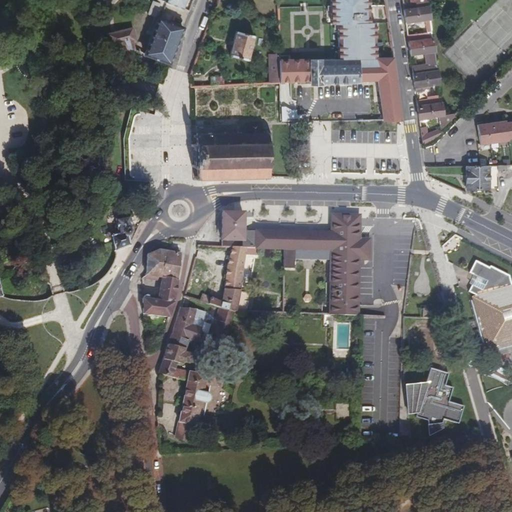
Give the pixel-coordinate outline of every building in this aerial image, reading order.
[(166,0),(166,2),(184,9),(186,0),(166,0)] [(280,72),(280,83),(309,82),(309,85),(322,84),(322,83),(377,81),(383,121),(401,120),(393,58),(376,58),(376,22),(370,22),(369,0),(332,0),(333,24),(339,23),(340,59),(280,60),(280,72)] [(415,0),(417,9),(429,7),(428,0),(415,0)] [(154,1),(148,14),(156,17),(161,4),(154,1)] [(429,7),(417,9),(405,10),(406,23),(425,20),(427,33),(408,36),(409,42),(434,39),(429,7)] [(169,64),(183,28),(160,19),(147,53),(147,55),(156,59),(169,64)] [(147,55),(147,53),(136,49),(134,41),(136,41),(133,28),(107,34),(108,40),(110,46),(122,43),(126,49),(131,54),(137,59),(143,63),(149,66),(153,68),(156,59),(147,55)] [(255,36),(236,32),(230,56),(248,60),(255,36)] [(412,66),(414,75),(438,70),(434,39),(409,42),(411,56),(425,54),(426,64),(412,66)] [(279,54),(269,54),(269,72),(280,72),(280,60),(279,54)] [(425,89),(425,86),(440,84),(438,70),(414,75),(416,93),(424,92),(423,90),(425,89)] [(280,83),(280,72),(269,72),(269,84),(277,83),(280,83)] [(224,77),(212,77),(212,86),(225,85),(224,77)] [(417,101),(418,107),(443,103),(441,89),(427,91),(428,99),(417,101)] [(453,114),(444,115),(443,103),(418,107),(420,120),(439,117),(441,131),(454,116),(453,114)] [(282,122),(302,122),(302,115),(298,115),(297,110),(292,110),(289,109),(286,107),(282,107),(282,122)] [(511,121),(507,122),(506,121),(477,125),(480,145),(509,141),(509,139),(511,138),(511,121)] [(191,134),(192,178),(269,176),(269,132),(262,133),(262,122),(247,122),(247,133),(191,134)] [(423,145),(432,142),(442,132),(441,131),(438,129),(428,133),(427,127),(421,128),(423,145)] [(489,166),(466,166),(466,188),(490,189),(489,166)] [(294,268),(294,259),(331,260),(332,232),(243,232),(244,213),(223,213),(221,247),(233,247),(247,248),(284,249),(284,268),(294,268)] [(330,315),(358,316),(359,260),(358,260),(358,238),(360,238),(360,216),(332,215),(332,232),(331,260),(330,315)] [(114,220),(117,235),(111,236),(113,242),(115,251),(130,247),(128,236),(129,232),(133,231),(130,216),(114,220)] [(358,260),(359,260),(371,261),(371,239),(360,238),(358,238),(358,260)] [(212,298),(211,299),(202,295),(200,302),(219,308),(235,312),(236,311),(238,311),(247,248),(233,247),(227,267),(225,290),(221,301),(212,298)] [(162,278),(178,280),(181,254),(159,251),(148,255),(147,272),(147,276),(156,277),(162,278)] [(487,346),(511,338),(511,285),(510,277),(491,267),(490,269),(476,262),(470,273),(477,277),(469,292),(478,296),(479,302),(475,303),(487,346)] [(155,282),(156,277),(147,276),(147,272),(145,272),(144,273),(143,274),(143,280),(155,282)] [(143,297),(144,314),(169,317),(171,311),(174,301),(176,290),(178,280),(162,278),(158,300),(150,299),(150,298),(148,296),(147,295),(145,295),(143,296),(143,297)] [(189,341),(197,343),(206,312),(195,309),(180,308),(171,335),(189,341)] [(215,321),(230,326),(235,312),(219,308),(215,321)] [(433,309),(423,309),(422,318),(433,319),(433,309)] [(189,341),(171,335),(158,374),(159,374),(172,377),(175,369),(177,364),(181,365),(182,361),(189,363),(192,354),(185,352),(189,341)] [(444,420),(459,423),(464,406),(448,402),(453,388),(445,385),(448,374),(430,368),(425,384),(406,386),(408,413),(417,409),(416,413),(428,416),(428,426),(437,425),(442,425),(444,420)] [(211,384),(221,386),(224,372),(206,370),(205,375),(175,369),(172,377),(187,381),(176,437),(202,447),(206,436),(192,431),(195,420),(198,421),(199,417),(201,403),(206,404),(210,402),(211,398),(209,394),(211,384)]
